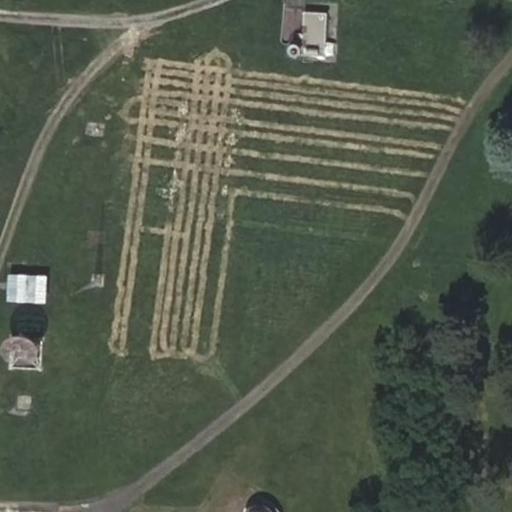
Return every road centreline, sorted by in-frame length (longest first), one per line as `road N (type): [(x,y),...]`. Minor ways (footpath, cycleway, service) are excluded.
road 1 (track): [(104,511),(244,406),(372,279),(405,234),(476,98),(511,57)]
road 2 (track): [(158,15),(68,97),(0,263)]
road 3 (track): [(207,0),(158,15),(94,20),(0,13)]
